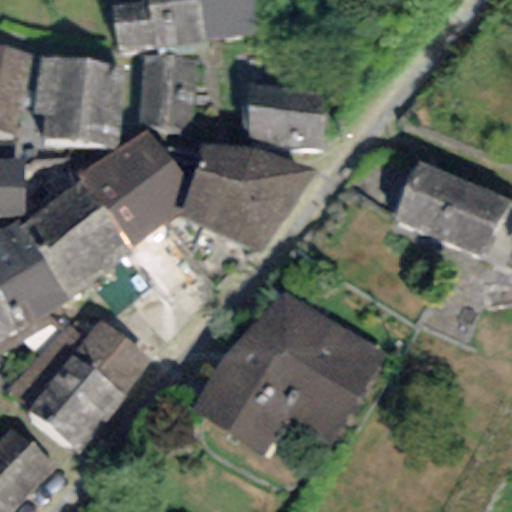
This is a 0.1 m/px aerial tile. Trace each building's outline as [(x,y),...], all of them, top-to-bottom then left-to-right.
[(146,0),(147,1),(111,6),(117,52),(156,47),(157,54),(208,47),(207,39),(257,32),(252,0),(146,0)] [(15,134),(32,53),(0,46),(0,159),(11,160),(15,134)] [(197,61),(142,55),(135,123),(190,128),(197,61)] [(123,66),(39,56),(32,115),(44,116),(41,142),(113,151),(123,66)] [(327,93),(241,86),(241,143),(324,148),(327,93)] [(146,131),(76,174),(82,181),(135,251),(180,218),(189,183),(146,131)] [(260,149),(199,144),(189,183),(180,218),(261,251),(316,175),(260,149)] [(11,160),(0,159),(0,216),(24,217),(25,186),(20,186),(20,160),(11,160)] [(506,201),(418,162),(392,218),(481,258),(506,201)] [(82,181),(20,227),(69,297),(135,251),(82,181)] [(16,221),(0,228),(0,303),(19,334),(69,297),(20,227),(16,221)] [(386,359),(277,287),(194,413),(264,459),(290,419),(330,445),(386,359)] [(0,344),(19,334),(0,303),(0,344)] [(153,363),(97,320),(84,338),(62,321),(8,392),(28,406),(24,412),(78,453),(102,422),(105,425),(153,363)] [(18,511),(56,465),(9,429),(0,440),(0,511),(18,511)]
